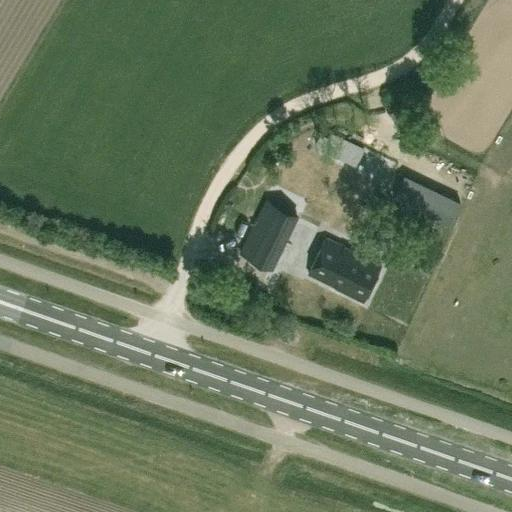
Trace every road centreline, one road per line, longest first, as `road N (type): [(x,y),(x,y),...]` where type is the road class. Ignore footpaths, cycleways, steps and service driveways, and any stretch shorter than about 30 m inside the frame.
road 1 (tertiary): [(511,478),(0,302)]
road 2 (unclassified): [(489,511),(0,343)]
road 3 (track): [(180,288),(204,207),(256,132),(287,107),(405,64),(456,0)]
road 4 (unclassified): [(511,440),(168,320)]
road 5 (track): [(180,288),(0,226)]
road 6 (unclassified): [(0,258),(168,320)]
